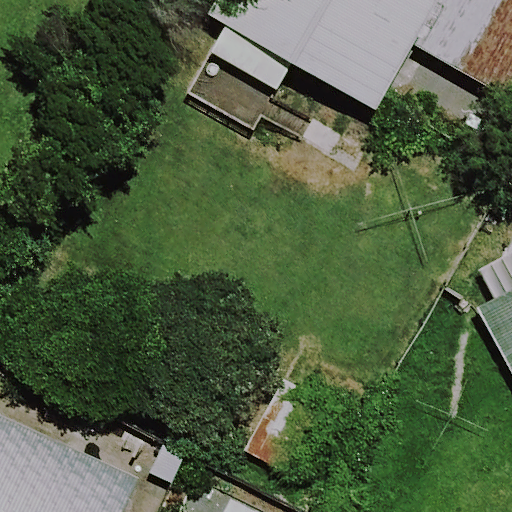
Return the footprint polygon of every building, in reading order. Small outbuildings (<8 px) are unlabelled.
[(219,32),(202,63),(253,91),(270,59),(368,113),(403,48),(456,76),(496,0),(217,0),(205,24),(219,32)] [(511,254),(452,288),(511,394),(511,254)] [(115,511),(129,478),(0,424),(0,511),(115,511)] [(501,511),(455,470),(415,511),(501,511)] [(222,511),(195,499),(189,511),(222,511)]
